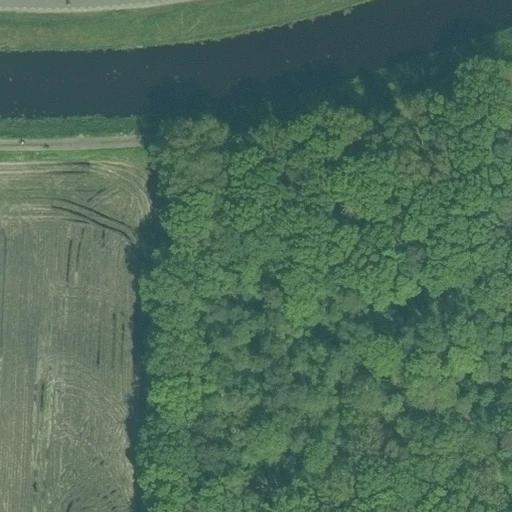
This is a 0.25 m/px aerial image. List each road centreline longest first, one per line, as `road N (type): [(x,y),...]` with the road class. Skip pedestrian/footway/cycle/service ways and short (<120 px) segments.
road 1 (track): [(511,75),(312,133),(0,147)]
road 2 (track): [(176,511),(220,140)]
road 3 (tertiary): [(0,1),(125,0)]
